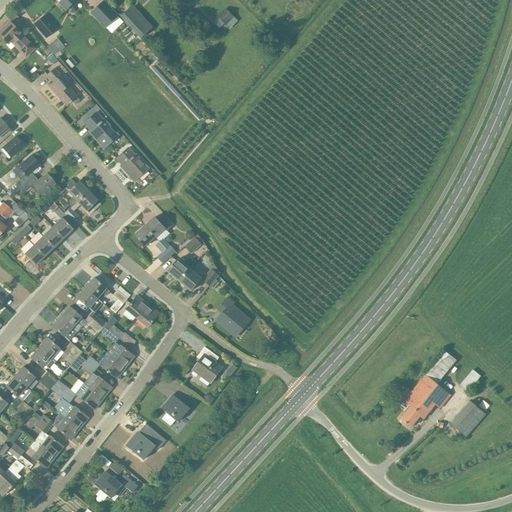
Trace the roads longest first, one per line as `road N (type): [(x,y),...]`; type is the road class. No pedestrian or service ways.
road 1 (primary): [(302,396),(386,302),(434,233),(474,169),(511,80)]
road 2 (track): [(124,205),(176,191),(337,0)]
road 3 (residential): [(33,511),(120,412),(183,315)]
road 4 (residential): [(96,240),(120,219),(119,194),(0,67)]
road 5 (unclassified): [(302,396),(373,476),(438,511)]
road 6 (primary): [(195,511),(302,396)]
road 7 (residential): [(302,396),(275,368),(237,356),(183,315)]
